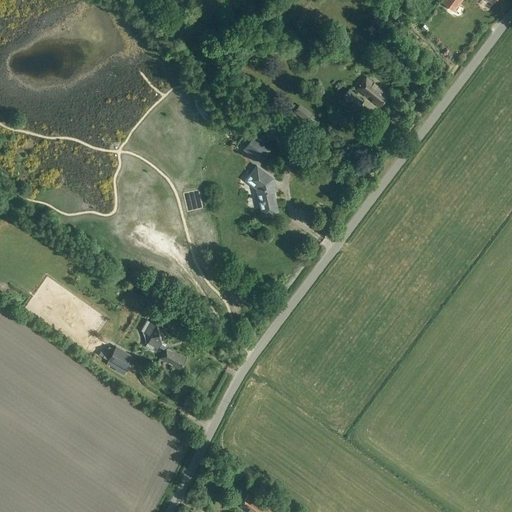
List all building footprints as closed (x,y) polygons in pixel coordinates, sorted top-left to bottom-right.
[(456,3),(458,0),(445,0),(443,3),(453,10),(457,4),(456,3)] [(356,88),(366,96),(368,94),(372,98),(371,100),(378,106),(388,95),(365,76),(356,88)] [(362,100),(348,88),(341,97),(355,109),(362,100)] [(311,115),(299,105),(294,112),(306,122),(311,115)] [(271,148),(254,135),(243,150),(261,163),(271,148)] [(253,186),(257,189),(258,195),(261,194),(262,200),(261,200),(262,202),(263,202),(264,208),(261,209),(263,216),(271,214),(270,213),(275,212),(274,206),(276,206),(271,184),(274,183),(273,178),(257,166),(250,175),(257,181),(253,186)] [(178,354),(159,344),(167,331),(169,327),(164,324),(161,328),(150,322),(144,333),(150,336),(147,342),(157,348),(158,347),(163,349),(159,358),(168,363),(172,364),(171,365),(179,370),(185,358),(178,354)] [(132,359),(114,349),(107,360),(126,370),(132,359)] [(196,391),(193,402),(203,405),(206,394),(196,391)] [(248,494),(240,505),(248,511),(275,511),(271,508),(270,509),(261,503),(260,504),(248,494)]
